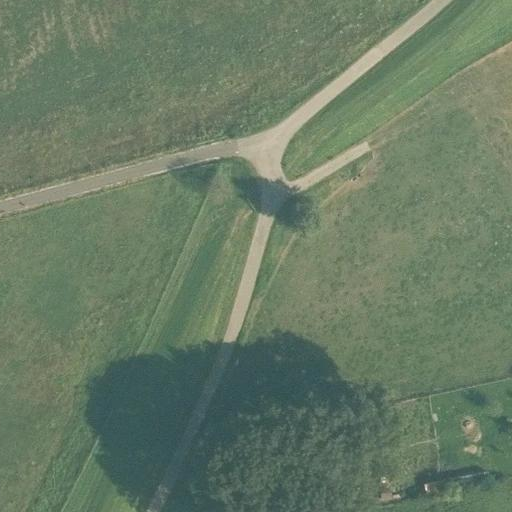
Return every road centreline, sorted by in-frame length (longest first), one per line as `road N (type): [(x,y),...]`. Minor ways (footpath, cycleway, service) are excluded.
road 1 (unclassified): [(154,511),(224,361),(266,218),(271,147),(282,129)]
road 2 (residential): [(0,207),(282,129)]
road 3 (track): [(268,191),(321,135),(487,0)]
road 4 (unclassified): [(282,129),(439,0)]
